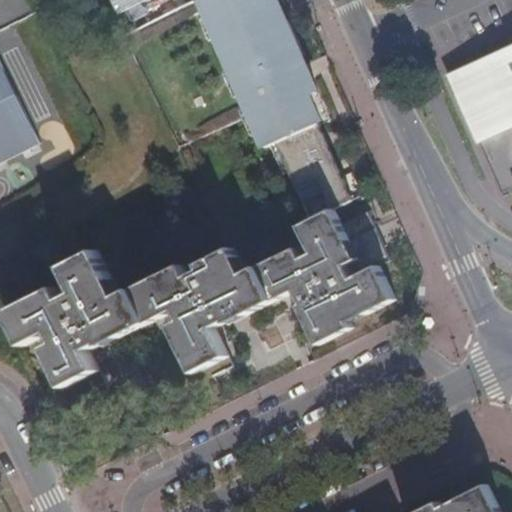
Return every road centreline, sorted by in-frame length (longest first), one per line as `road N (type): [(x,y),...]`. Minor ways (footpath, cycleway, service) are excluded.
road 1 (residential): [(506,359),(196,511)]
road 2 (tertiary): [(445,222),(347,0)]
road 3 (tertiary): [(506,359),(445,222)]
road 4 (residential): [(58,511),(0,404)]
